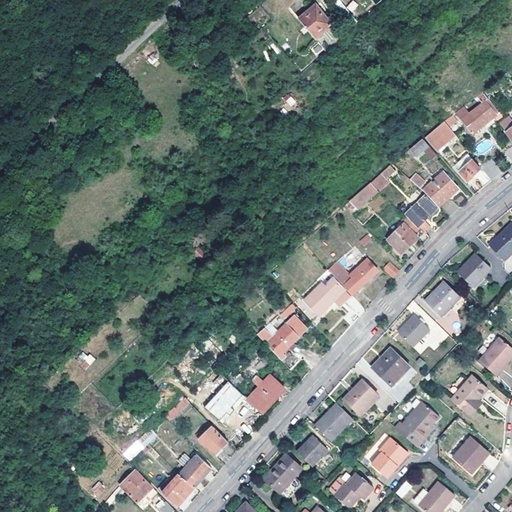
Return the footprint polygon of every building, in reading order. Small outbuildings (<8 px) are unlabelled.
[(352,12),(359,5),(352,0),(346,7),(352,12)] [(299,21),(316,40),(335,23),(319,4),(299,21)] [(498,111),(486,97),(481,101),(484,104),(462,120),(474,135),(498,116),(495,113),(498,111)] [(462,107),(444,121),(448,126),(466,112),(462,107)] [(425,138),(432,146),(450,128),(448,126),(444,121),(425,138)] [(429,158),(434,152),(423,139),(409,151),(416,159),(424,152),(429,158)] [(475,159),(482,168),(494,159),(486,150),(475,159)] [(493,181),(505,172),(494,159),(482,168),(493,181)] [(486,187),(493,182),(482,169),(482,170),(473,160),(460,172),(469,181),(476,176),(486,187)] [(374,181),(371,184),(378,192),(390,182),(388,179),(396,172),(391,167),(374,181)] [(426,191),(441,207),(459,190),(444,173),(426,191)] [(411,180),(421,189),(426,183),(416,174),(411,180)] [(357,210),(378,192),(371,184),(350,202),(357,210)] [(407,214),(407,215),(408,216),(425,233),(432,228),(425,221),(427,220),(429,221),(436,215),(434,213),(439,208),(426,196),(407,214)] [(451,217),(459,210),(453,202),(450,202),(443,209),(451,217)] [(402,255),(425,233),(408,216),(402,221),(405,224),(388,240),(402,255)] [(511,228),(489,248),(503,263),(511,254),(511,228)] [(363,247),(372,240),(367,234),(358,241),(363,247)] [(196,255),(203,261),(206,257),(200,251),(196,255)] [(475,256),(458,274),(473,288),(490,270),(475,256)] [(336,264),(329,271),(335,279),(353,296),(378,272),(368,261),(351,278),(338,263),(336,264)] [(386,270),(394,278),(400,271),(392,263),(386,270)] [(322,285),(306,302),(321,316),(335,303),(339,307),(351,297),(334,280),(325,288),(322,285)] [(444,284),(425,304),(440,319),(459,299),(444,284)] [(419,317),(424,310),(412,301),(407,307),(419,317)] [(284,320),(298,310),(294,304),(279,313),(284,320)] [(266,329),(259,335),(281,359),(281,360),(284,363),(287,359),(284,357),(307,331),(294,318),(274,337),(266,329)] [(413,318),(396,335),(412,351),(429,333),(413,318)] [(511,348),(501,338),(479,361),(496,376),(509,362),(507,360),(511,355),(511,348)] [(75,360),(85,370),(95,360),(84,350),(75,360)] [(389,351),(370,371),(390,389),(402,377),(409,369),(389,351)] [(217,419),(243,395),(218,371),(211,379),(215,383),(217,381),(224,389),(205,406),(217,419)] [(473,375),(451,399),(471,417),(487,399),(484,396),(489,390),(473,375)] [(263,414),(286,391),(272,377),(249,400),(263,414)] [(404,380),(402,377),(390,389),(392,391),(404,380)] [(361,384),(342,403),(357,418),(375,399),(361,384)] [(187,399),(166,417),(172,422),(193,405),(187,399)] [(378,401),(375,399),(357,418),(360,420),(378,401)] [(421,438),(424,441),(433,431),(430,429),(433,426),(438,420),(422,405),(404,423),(401,420),(395,427),(415,445),(421,438)] [(329,443),(350,421),(335,406),(313,429),(329,443)] [(199,441),(213,427),(209,423),(195,437),(199,441)] [(214,457),(228,443),(213,427),(199,441),(214,457)] [(148,444),(157,436),(151,429),(142,437),(148,443),(148,444)] [(142,437),(124,454),(130,460),(148,444),(148,443),(142,437)] [(382,453),(372,465),(388,478),(398,466),(396,464),(407,451),(392,438),(380,451),(382,453)] [(418,447),(424,441),(421,438),(415,445),(418,447)] [(471,438),(453,458),(473,474),(483,463),(480,461),(487,452),(471,438)] [(312,470),(328,454),(312,439),(297,455),(312,470)] [(161,456),(169,448),(164,443),(156,451),(161,456)] [(409,453),(407,451),(396,464),(398,466),(409,453)] [(490,455),(487,452),(480,461),(483,463),(490,455)] [(180,475),(195,489),(196,488),(193,485),(209,466),(197,455),(180,475)] [(287,503),(293,496),(301,486),(294,480),(301,472),(285,458),(271,474),(263,482),(287,503)] [(130,495),(145,481),(135,471),(121,485),(130,495)] [(340,475),(328,489),(350,508),(361,496),(365,499),(374,488),(357,473),(348,484),(340,475)] [(164,494),(177,508),(195,489),(180,475),(177,479),(172,475),(157,489),(163,495),(164,494)] [(90,489),(100,501),(110,493),(99,481),(90,489)] [(145,481),(130,495),(138,502),(146,495),(151,500),(158,493),(145,481)] [(405,481),(395,492),(406,502),(416,491),(405,481)] [(421,505),(420,506),(427,511),(438,511),(444,506),(446,507),(456,496),(440,483),(431,494),(421,505)] [(415,500),(421,505),(431,494),(425,489),(415,500)] [(160,511),(173,511),(175,511),(166,502),(159,510),(160,511)]
